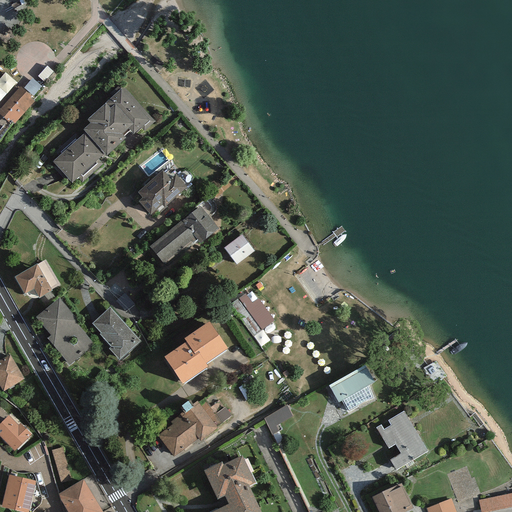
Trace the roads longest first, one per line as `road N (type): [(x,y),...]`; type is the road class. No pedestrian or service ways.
road 1 (primary): [(122,511),(0,299)]
road 2 (residential): [(0,228),(12,205),(23,203),(128,325)]
